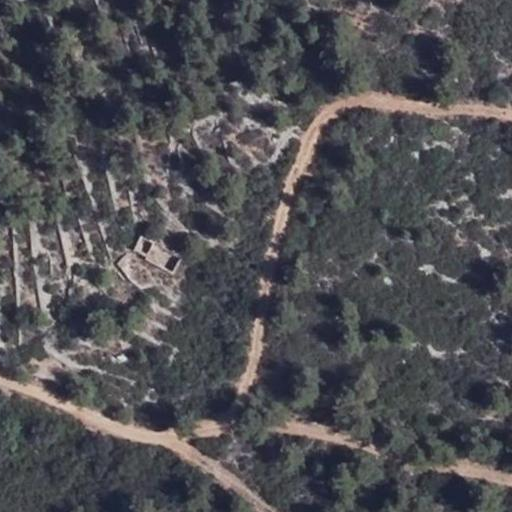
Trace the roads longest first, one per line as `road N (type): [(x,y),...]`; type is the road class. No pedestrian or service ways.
road 1 (track): [(511,481),(248,413),(157,445),(0,385)]
road 2 (track): [(248,413),(271,271),(304,164),(332,106),(391,95),(511,115)]
road 3 (track): [(157,445),(252,483),(283,511)]
